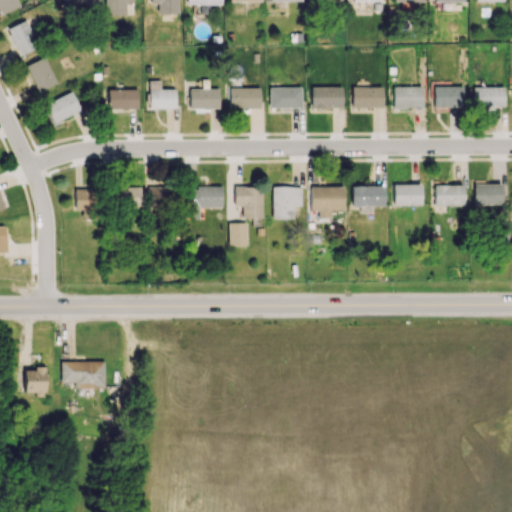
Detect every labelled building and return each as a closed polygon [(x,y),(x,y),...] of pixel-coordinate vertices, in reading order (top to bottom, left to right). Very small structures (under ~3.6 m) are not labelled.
[(0,0),(0,12),(17,7),(14,0),(0,0)] [(103,0),(104,15),(124,14),(124,1),(132,1),(131,0),(103,0)] [(176,13),(176,0),(149,0),(149,3),(157,4),(156,13),(176,13)] [(37,47),(24,19),(6,27),(18,55),(37,47)] [(55,84),(43,57),(24,65),(36,92),(55,84)] [(174,108),(174,89),(159,89),(159,80),(147,80),(147,108),(174,108)] [(299,86),(268,87),(268,108),(300,107),(299,86)] [(340,86),(309,87),(310,108),(341,107),(340,86)] [(350,106),(381,107),(381,87),(351,86),(350,106)] [(392,86),(392,107),(421,107),(420,86),(392,86)] [(461,86),(432,86),(432,107),(461,107),(461,86)] [(471,87),(472,106),(503,105),(502,86),(471,87)] [(259,107),(258,87),(227,87),(227,108),(259,107)] [(188,89),(188,108),(218,108),(218,88),(188,89)] [(136,89),(107,89),(106,108),(136,108),(136,89)] [(78,112),(72,92),(44,102),(51,121),(78,112)] [(500,183),(472,184),(472,204),(501,204),(500,183)] [(419,184),(391,184),(392,205),(419,204),(419,184)] [(432,205),(461,205),(461,184),(432,185),(432,205)] [(171,205),(170,185),(145,187),(146,206),(171,205)] [(350,206),(383,205),(382,185),(350,186),(350,206)] [(220,207),(220,186),(186,187),(187,219),(198,219),(198,207),(220,207)] [(261,217),(260,186),(232,186),(233,206),(240,206),(241,217),(261,217)] [(271,219),(291,219),(291,205),(300,205),(300,186),(270,186),(271,219)] [(342,210),(342,186),(309,186),(309,210),(317,210),(317,217),(329,217),(329,210),(342,210)] [(139,188),(114,187),(114,207),(139,208),(139,188)] [(72,209),(93,210),(94,191),(73,190),(72,209)] [(227,245),(245,245),(245,222),(227,222),(227,245)] [(508,227),(493,226),(493,241),(507,242),(508,227)] [(103,360),(59,361),(59,382),(73,382),(73,388),(103,387),(103,360)] [(43,368),(23,368),(24,392),(34,392),(34,396),(44,396),(43,368)]
